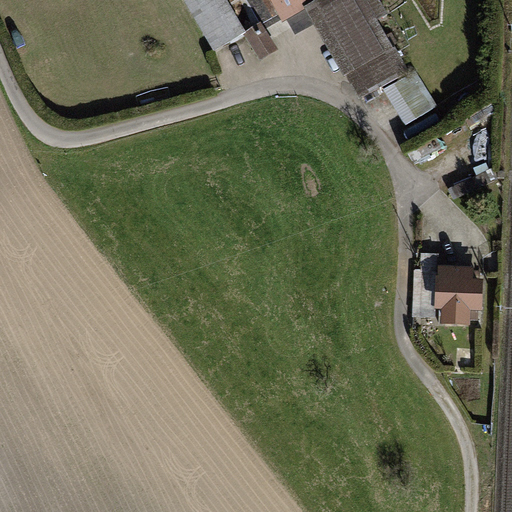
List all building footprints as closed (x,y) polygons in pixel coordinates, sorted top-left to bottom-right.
[(183,0),(212,51),(244,32),(226,0),(183,0)] [(388,15),(379,0),(266,0),(281,25),(304,12),(344,80),(345,79),(358,102),(409,73),(378,20),(388,15)] [(259,32),(250,37),(264,62),(273,57),(259,32)] [(405,128),(439,108),(421,79),(388,98),(405,128)] [(474,273),(441,271),(439,309),(446,309),(446,324),(471,325),(471,313),(479,314),(480,286),(473,286),(474,273)]
